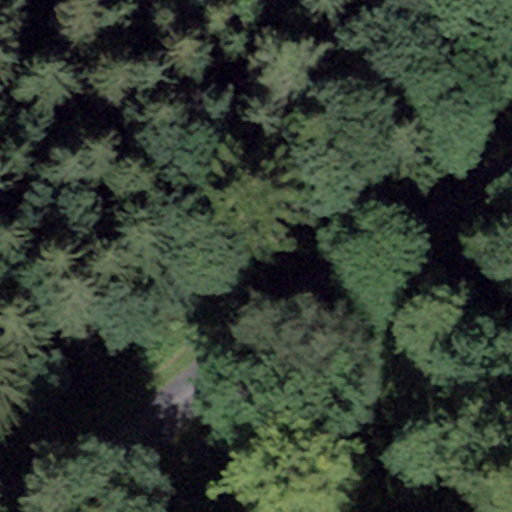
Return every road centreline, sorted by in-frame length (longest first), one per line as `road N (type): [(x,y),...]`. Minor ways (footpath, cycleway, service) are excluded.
road 1 (unclassified): [(511,167),(377,231),(137,429),(61,463),(0,476)]
road 2 (track): [(0,115),(40,56),(133,0)]
